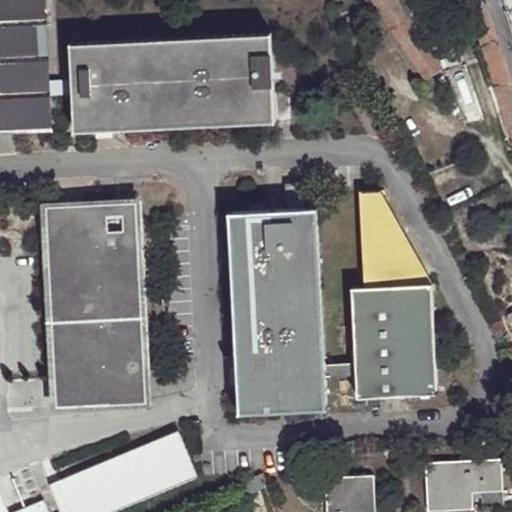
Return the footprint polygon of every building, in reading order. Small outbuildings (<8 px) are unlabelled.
[(0,0),(0,132),(52,129),(50,94),(49,79),(44,0),(0,0)] [(444,72),(393,0),(370,0),(365,4),(422,87),(444,72)] [(476,0),(454,0),(462,8),(474,24),(511,129),(511,80),(486,9),(476,0)] [(74,92),(76,129),(274,120),(272,32),(72,42),(73,77),(74,92)] [(73,77),(49,79),(50,94),(74,92),(73,77)] [(241,411),(327,407),(326,375),(326,363),(316,182),(287,183),(288,208),(231,211),(241,411)] [(358,374),(359,395),(438,391),(432,282),(380,189),(362,190),(367,286),(353,286),(357,362),(358,374)] [(134,202),(94,205),(96,225),(136,222),(134,202)] [(94,205),(41,209),(53,380),(106,377),(108,405),(149,402),(136,222),(96,225),(94,205)] [(53,380),(55,409),(108,405),(106,377),(53,380)] [(105,511),(196,475),(178,432),(49,486),(60,511),(105,511)] [(429,510),(474,508),(473,491),(504,489),(502,460),(427,462),(429,510)] [(328,511),(376,511),(375,475),(326,477),(328,511)] [(473,491),(474,508),(505,506),(504,489),(473,491)] [(0,511),(34,511),(31,505),(13,511),(3,511),(0,502),(0,511)]
